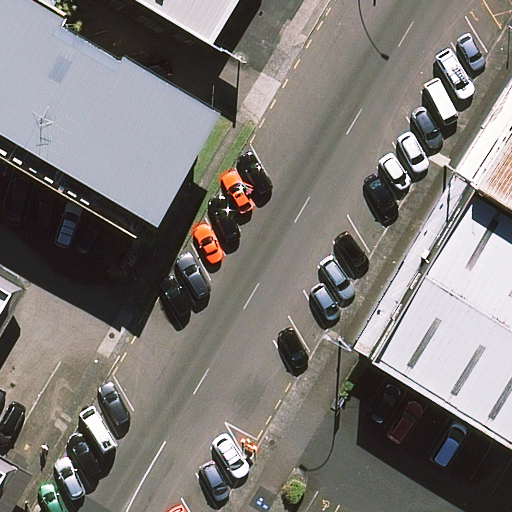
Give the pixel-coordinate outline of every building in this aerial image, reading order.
[(74,13),(51,0),(0,0),(0,143),(147,230),(224,101),(136,49),(131,57),(69,21),(74,13)] [(141,0),(217,45),(243,0),(141,0)] [(511,137),(486,180),(511,196),(511,137)] [(511,196),(486,180),(382,351),(511,429),(511,196)] [(0,497),(18,467),(0,456),(0,331),(26,288),(0,273),(0,497)]
